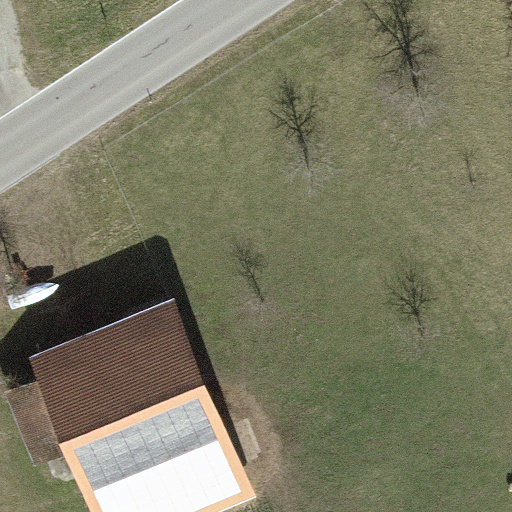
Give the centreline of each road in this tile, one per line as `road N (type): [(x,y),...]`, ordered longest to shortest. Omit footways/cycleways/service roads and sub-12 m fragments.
road 1 (tertiary): [(240,0),(0,156)]
road 2 (track): [(24,139),(0,0)]
